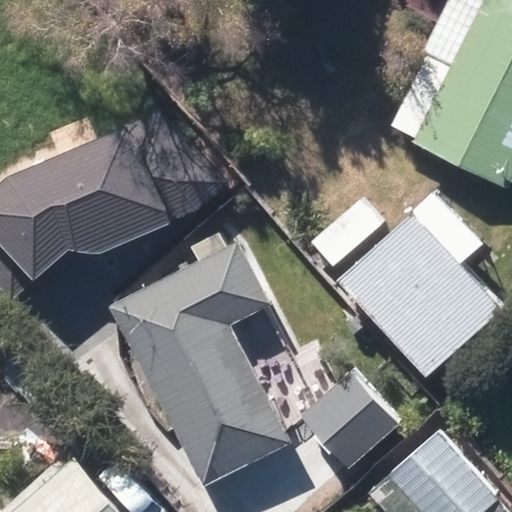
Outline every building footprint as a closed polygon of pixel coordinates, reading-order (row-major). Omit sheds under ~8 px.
[(417,137),(509,183),(511,176),(511,0),(447,0),(425,45),(455,59),(417,137)] [(466,259),(482,245),(439,193),(338,277),(424,381),(509,311),(466,259)] [(112,296),(206,481),(292,438),(229,316),(271,296),(239,231),(112,296)] [(306,412),(352,463),(399,422),(353,371),(306,412)] [(369,487),(391,511),(511,511),(511,509),(439,426),(369,487)] [(5,511),(128,511),(76,452),(5,511)]
